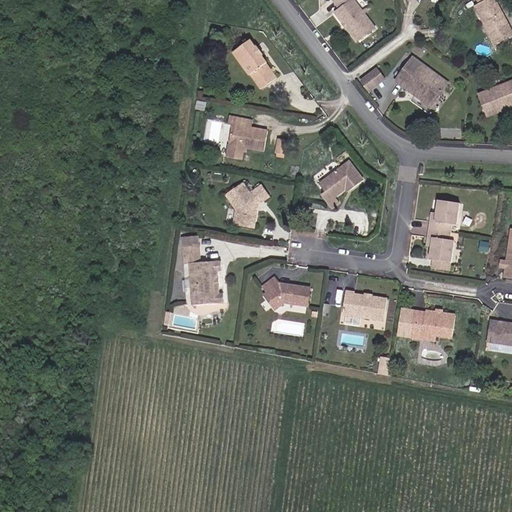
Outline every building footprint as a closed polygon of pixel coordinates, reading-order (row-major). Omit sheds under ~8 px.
[(497,50),(511,42),(511,35),(499,9),(502,8),(498,0),(489,0),(482,4),(486,14),(481,17),(497,50)] [(354,53),(372,41),(361,24),(358,26),(348,11),(335,19),(348,38),(346,40),(354,53)] [(280,78),(253,42),(235,55),(262,90),(280,78)] [(452,83),(417,58),(397,84),(435,110),(452,83)] [(390,81),(380,69),(363,82),(373,94),(390,81)] [(511,83),(480,95),(490,120),(511,111),(511,83)] [(257,121),(237,118),(232,149),(248,152),(248,149),(268,152),(271,131),(256,128),(257,121)] [(366,180),(353,161),(322,185),(327,192),(323,195),(335,210),(343,203),(338,198),(366,180)] [(247,184),(228,197),(239,211),(237,224),(258,229),(262,206),(274,199),(264,186),(253,193),(247,184)] [(462,206),(441,203),(438,214),(435,214),(429,247),(433,248),(432,259),(454,263),(457,242),(454,241),(456,227),(459,227),(462,206)] [(483,250),(484,241),(476,240),(475,249),(483,250)] [(511,244),(510,260),(504,260),(503,268),(509,269),(508,278),(511,278),(511,244)] [(204,247),(187,248),(188,265),(193,264),(195,306),(230,304),(228,293),(224,293),(223,272),(227,271),(226,261),(206,262),(204,247)] [(167,270),(179,272),(182,251),(170,250),(167,270)] [(283,284),(279,278),(266,288),(272,293),(269,296),(279,311),(289,304),(312,307),(314,288),(283,284)] [(391,298),(349,291),(347,316),(388,322),(391,298)] [(460,315),(405,308),(401,336),(438,342),(438,337),(455,339),(460,315)] [(511,322),(494,320),(491,343),(511,346),(511,322)]
